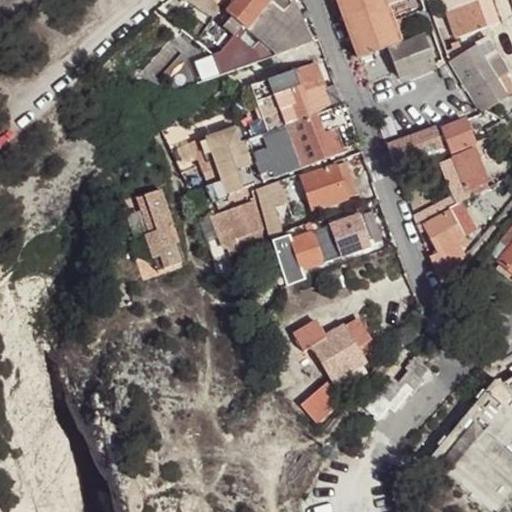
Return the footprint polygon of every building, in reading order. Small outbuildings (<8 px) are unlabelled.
[(235,35),(236,34),(255,49),(255,48),(260,42),(265,46),(276,56),(319,39),(309,12),(299,0),(221,0),(224,2),(223,5),(217,15),(223,17),(222,19),(223,20),(224,17),(227,13),(232,18),(229,21),(224,26),(235,35)] [(398,36),(387,5),(385,0),(338,0),(359,58),(401,42),(398,36)] [(442,0),(456,37),(487,28),(477,0),(442,0)] [(498,24),(489,0),(477,0),(487,28),(498,24)] [(405,33),(396,8),(390,4),(387,5),(398,36),(405,33)] [(232,18),(227,13),(224,17),(229,21),(232,18)] [(255,49),(236,34),(235,35),(220,52),(225,65),(226,69),(249,53),(255,49)] [(424,38),(390,49),(401,77),(434,65),(424,38)] [(494,58),(484,39),(474,45),(475,46),(485,63),(494,58)] [(260,42),(255,48),(255,49),(249,53),(255,63),(261,61),(256,55),(265,46),(260,42)] [(454,50),(461,48),(459,42),(452,44),(454,50)] [(276,56),(265,46),(256,55),(261,61),(276,56)] [(505,97),(496,82),(506,76),(508,75),(497,56),(494,58),(485,63),(475,46),(452,61),(483,113),(501,103),(506,100),(505,97)] [(249,53),(226,69),(225,69),(227,72),(227,73),(230,72),(254,63),(255,63),(249,53)] [(344,104),(327,58),(315,62),(333,109),(344,104)] [(333,109),(315,62),(266,81),(272,97),(278,113),(283,127),(333,109)] [(227,72),(225,69),(226,69),(225,65),(217,68),(219,74),(223,72),(223,73),(227,72)] [(511,92),(511,85),(506,76),(496,82),(505,97),(511,92)] [(272,97),(266,81),(250,88),(255,103),(272,97)] [(505,111),(511,106),(511,96),(506,100),(501,103),(505,111)] [(278,113),(272,97),(255,103),(261,119),(278,113)] [(361,145),(344,104),(333,109),(348,150),(361,145)] [(348,150),(333,109),(283,127),(267,133),(255,138),(248,141),(264,183),(348,150)] [(283,127),(278,113),(261,119),(267,133),(283,127)] [(473,143),(465,121),(441,129),(450,151),(473,143)] [(240,179),(228,147),(241,143),(236,128),(192,142),(201,165),(202,169),(204,172),(205,172),(210,186),(209,186),(214,200),(256,185),(252,175),(240,179)] [(440,150),(433,129),(388,145),(398,172),(414,166),(412,161),(440,150)] [(255,138),(252,130),(244,133),(247,142),(248,141),(255,138)] [(488,181),(475,149),(450,158),(450,159),(441,162),(454,195),(415,216),(418,225),(421,223),(422,223),(460,203),(470,197),(489,189),(486,182),(488,181)] [(358,196),(346,163),(335,166),(347,199),(358,196)] [(347,199),(335,166),(302,178),(313,210),(347,199)] [(281,235),(267,187),(257,190),(258,194),(270,238),(281,235)] [(289,204),(283,187),(274,190),(280,207),(289,204)] [(174,226),(161,190),(145,195),(149,207),(142,210),(150,233),(169,227),(174,226)] [(149,207),(145,195),(137,198),(142,210),(149,207)] [(261,230),(252,202),(241,206),(251,234),(261,230)] [(476,230),(460,203),(422,223),(423,225),(423,226),(425,231),(438,254),(430,257),(441,285),(465,256),(461,246),(467,243),(464,236),(476,230)] [(251,234),(241,206),(213,216),(226,249),(229,248),(232,255),(242,251),(237,239),(251,234)] [(380,237),(372,213),(358,217),(367,242),(380,237)] [(358,217),(358,216),(314,232),(325,263),(369,247),(367,242),(358,217)] [(182,263),(169,227),(150,233),(146,235),(154,259),(161,256),(166,269),(182,263)] [(511,228),(501,242),(510,249),(499,263),(511,274),(511,228)] [(266,243),(261,230),(251,234),(237,239),(242,251),(266,243)] [(325,263),(314,232),(291,239),(290,236),(272,243),(286,287),(295,283),(303,280),(301,271),(325,263)] [(166,269),(161,256),(154,259),(158,271),(166,269)] [(511,282),(511,274),(499,263),(495,268),(511,282)] [(298,293),(295,283),(286,287),(285,287),(283,288),(286,297),(298,293)] [(357,347),(371,339),(358,317),(326,335),(317,319),(294,333),(304,350),(314,344),(340,389),(367,372),(362,363),(365,360),(357,347)] [(378,421),(388,410),(393,414),(408,395),(410,397),(423,382),(421,380),(428,371),(412,358),(403,369),(406,372),(396,384),(390,378),(364,409),(378,421)] [(511,393),(494,379),(434,451),(424,462),(435,472),(436,471),(481,511),(498,511),(511,495),(511,393)] [(343,402),(326,383),(300,406),(316,425),(343,402)] [(368,433),(359,427),(350,438),(358,445),(368,433)] [(130,503),(132,511),(144,511),(141,500),(130,503)]
